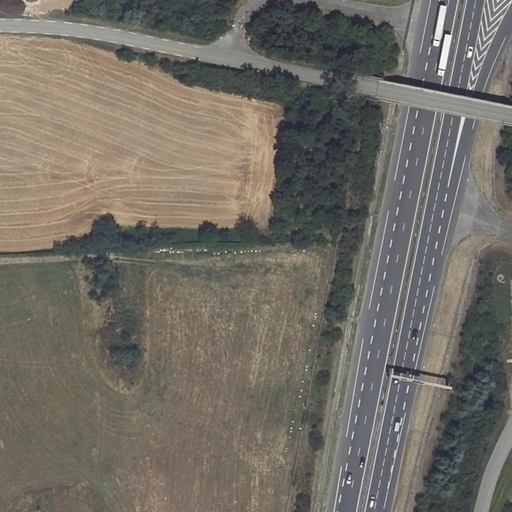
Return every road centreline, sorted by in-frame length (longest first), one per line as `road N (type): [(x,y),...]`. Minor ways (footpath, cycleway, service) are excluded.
road 1 (motorway): [(448,0),(347,511)]
road 2 (unclassified): [(511,115),(83,29),(0,25)]
road 3 (motorway): [(372,511),(438,187)]
road 4 (trunk): [(438,187),(456,172),(482,76),(511,10)]
road 5 (motorway): [(438,187),(474,0)]
